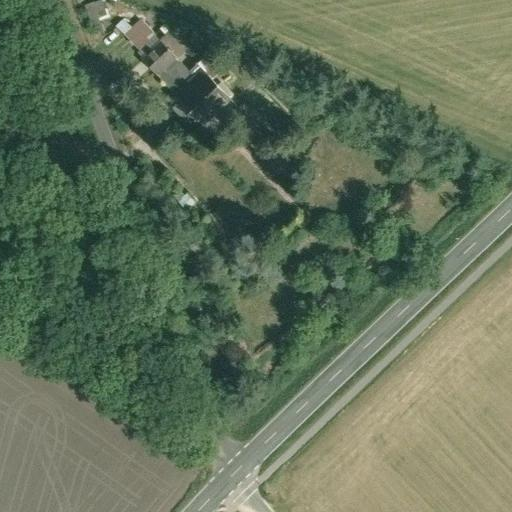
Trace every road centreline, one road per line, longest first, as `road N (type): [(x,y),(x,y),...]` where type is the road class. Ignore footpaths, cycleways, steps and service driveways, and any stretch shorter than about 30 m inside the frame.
road 1 (unclassified): [(70,0),(239,465)]
road 2 (tertiary): [(511,204),(239,465)]
